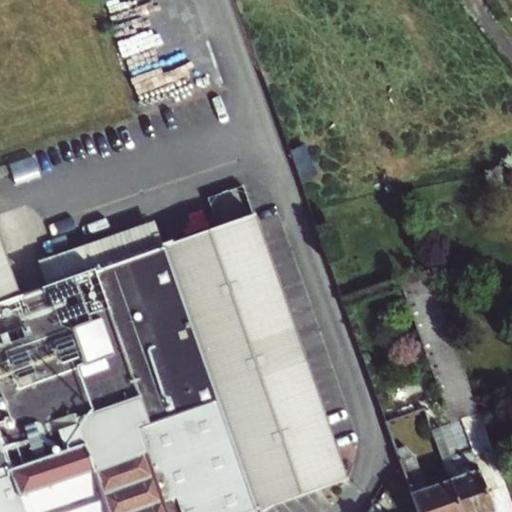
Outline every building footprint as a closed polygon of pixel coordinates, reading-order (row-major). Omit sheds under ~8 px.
[(210,227),(216,244),(259,230),(253,212),(210,227)] [(246,330),(216,244),(210,227),(161,245),(197,347),(223,339),(246,330)] [(288,316),(259,230),(216,244),(246,330),(267,324),(288,316)] [(0,511),(254,511),(218,407),(197,347),(161,245),(17,296),(0,248),(0,511)] [(431,429),(449,478),(460,511),(491,511),(492,511),(511,511),(511,503),(480,416),(479,415),(427,269),(398,280),(450,422),(431,429)] [(288,316),(267,324),(325,487),(344,480),(288,316)] [(267,324),(246,330),(305,494),(325,487),(267,324)] [(246,330),(223,339),(280,503),(305,494),(246,330)] [(280,503),(223,339),(197,347),(218,407),(254,511),(256,511),(264,508),(280,503)] [(394,449),(401,468),(416,509),(417,511),(460,511),(449,478),(425,487),(413,454),(405,445),(394,449)] [(380,511),(376,500),(375,497),(364,501),(362,509),(363,511),(417,511),(416,509),(406,511),(380,511)]
